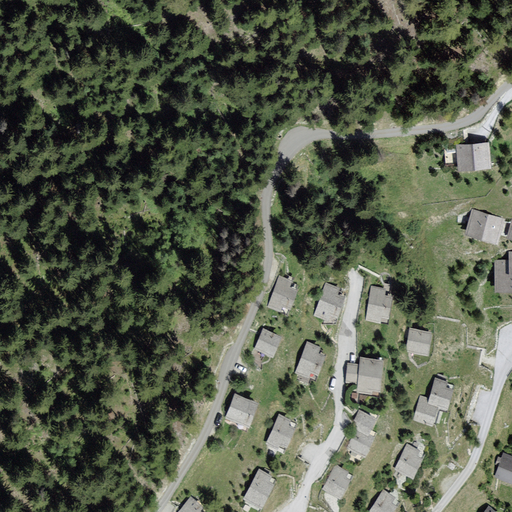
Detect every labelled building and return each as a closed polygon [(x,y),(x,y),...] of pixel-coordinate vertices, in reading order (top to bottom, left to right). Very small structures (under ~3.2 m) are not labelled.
[(491,143),(457,147),(459,173),(494,170),(491,143)] [(507,219),(473,209),(466,234),(500,243),(507,219)] [(511,251),(510,251),(510,260),(494,260),(495,290),(511,290),(511,251)] [(290,280),(280,276),(269,303),(289,311),(297,289),(288,285),(290,280)] [(338,290),(326,285),(316,314),(335,321),(343,299),(336,296),(338,290)] [(384,289),(372,287),(367,319),(386,322),(390,298),(383,296),(384,289)] [(284,337),(264,329),(255,350),(275,358),(284,337)] [(430,333),(411,330),(408,351),(427,354),(430,333)] [(318,348),(308,344),(297,372),(315,379),(324,357),(316,354),(318,348)] [(362,366),(349,365),(347,382),(359,383),(358,391),(378,394),(382,362),(362,359),(362,366)] [(431,400),(421,397),(414,420),(433,425),(439,407),(446,409),(453,385),(436,381),(431,400)] [(256,404),(236,396),(228,418),(248,425),(256,404)] [(381,418),(360,410),(344,449),(364,457),(381,418)] [(299,423),(280,415),(266,447),(286,455),(299,423)] [(417,452),(407,447),(396,469),(412,477),(421,460),(415,457),(417,452)] [(511,456),(504,454),(497,477),(511,481),(511,456)] [(356,475),(337,465),(323,489),(342,500),(356,475)] [(278,478),(260,469),(244,500),(262,509),(278,478)] [(396,511),(403,500),(384,489),(371,511),(396,511)] [(192,497),(180,511),(204,511),(207,509),(192,497)]
